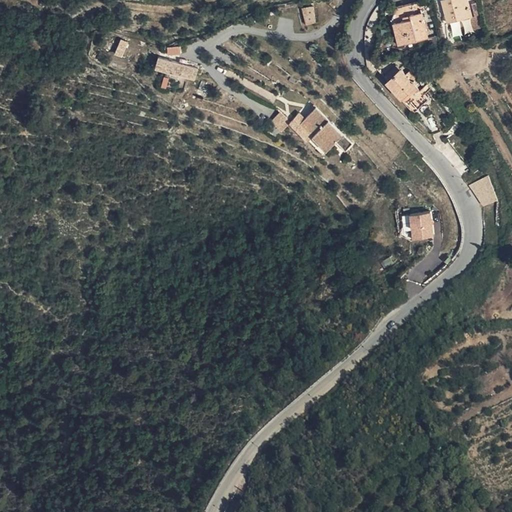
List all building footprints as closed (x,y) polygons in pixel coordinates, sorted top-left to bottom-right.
[(448,25),(463,21),(468,16),(469,12),(468,6),(474,4),(472,0),(442,0),(441,0),(448,25)] [(424,42),(420,2),(400,4),(392,21),(394,45),(424,42)] [(316,25),(313,6),(302,8),(306,26),(316,25)] [(120,58),(127,44),(121,42),(114,56),(120,58)] [(187,74),(190,65),(161,56),(159,66),(187,74)] [(404,76),(399,72),(387,83),(415,111),(427,99),(415,88),(418,85),(409,72),(404,76)] [(306,136),(320,149),(335,132),(308,107),(297,119),(291,113),(283,123),(302,140),(306,136)] [(316,154),(320,149),(306,136),(302,140),(316,154)] [(470,184),(481,207),(498,199),(487,176),(470,184)] [(432,211),(412,213),(415,238),(435,236),(432,211)] [(473,314),(484,311),(482,303),(471,306),(473,314)]
